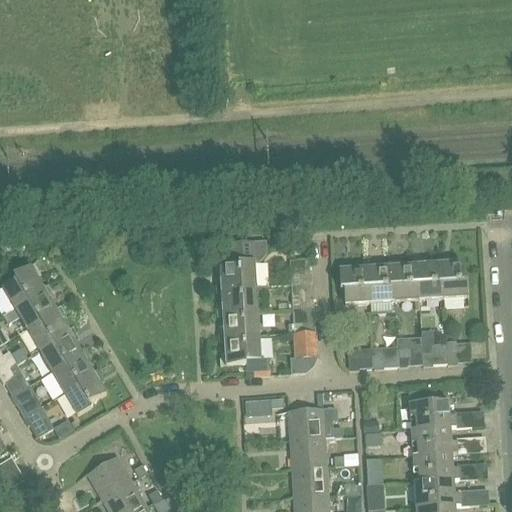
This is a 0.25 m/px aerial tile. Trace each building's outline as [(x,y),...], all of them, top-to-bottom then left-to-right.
[(256,289),(255,264),(258,264),(265,255),(265,242),(228,244),(230,270),(219,270),(220,288),(216,288),(216,296),(221,295),(241,294),(241,290),(256,289)] [(290,262),(291,287),(311,286),(313,285),(312,275),(310,275),(310,262),(311,262),(311,260),(290,262)] [(419,261),(412,262),(413,267),(414,287),(418,286),(419,303),(444,301),(443,285),(438,285),(437,260),(436,260),(437,265),(420,266),(419,261)] [(444,260),(437,260),(438,285),(443,285),(444,301),(468,299),(467,284),(463,284),(462,264),(444,265),(444,260)] [(395,262),(388,263),(390,288),(394,288),(395,304),(414,303),(414,312),(419,312),(419,303),(418,286),(414,287),(413,267),(396,268),(395,262)] [(371,264),(364,265),(366,290),(369,290),(370,306),(395,304),(394,288),(390,288),(388,263),(388,268),(371,269),(371,264)] [(345,308),(370,306),(369,290),(366,290),(364,265),(363,265),(364,270),(346,271),(346,266),(338,266),(340,292),(344,291),(345,308)] [(0,315),(2,319),(15,312),(14,311),(27,303),(26,301),(48,288),(44,290),(35,276),(40,273),(36,266),(13,279),(16,283),(0,291),(0,315)] [(291,287),(292,311),(313,310),(314,310),(314,300),(312,300),(311,286),(291,287)] [(15,312),(28,334),(41,325),(39,322),(56,312),(56,311),(47,296),(52,294),(48,288),(26,301),(27,303),(14,311),(15,312)] [(217,320),(222,319),(243,318),(242,314),(258,313),(256,289),(241,290),(241,294),(221,295),(222,312),(217,313),(217,320)] [(28,334),(40,355),(54,346),(52,343),(69,333),(69,332),(60,317),(64,315),(61,309),(56,311),(56,312),(39,322),(41,325),(28,334)] [(301,326),(302,335),(314,335),(316,335),(315,324),(313,324),(313,310),(292,311),(293,326),(301,326)] [(219,344),(224,344),(244,342),(244,338),(260,337),(258,313),(242,314),(243,318),(222,319),(223,337),(218,337),(219,344)] [(40,355),(52,375),(66,367),(64,364),(81,353),(73,338),(77,336),(73,330),(69,332),(69,333),(52,343),(54,346),(40,355)] [(295,360),(303,360),(317,359),(317,349),(315,349),(314,335),(302,335),(294,335),(295,360)] [(261,362),(260,346),(260,337),(244,338),(244,342),(224,344),(225,361),(220,362),(220,369),(245,368),(245,375),(270,373),(269,361),(261,362)] [(472,366),(473,366),(471,345),(446,346),(447,366),(448,368),(458,367),(458,366),(472,365),(472,366)] [(422,348),(421,348),(423,368),(423,369),(433,369),(433,368),(447,366),(446,346),(431,347),(431,346),(422,346),(422,348)] [(421,348),(397,349),(398,370),(408,370),(408,369),(423,368),(421,348)] [(397,349),(373,351),(374,372),(384,372),(384,370),(398,370),(397,349)] [(52,375),(64,397),(78,389),(76,385),(93,375),(85,359),(89,357),(85,351),(81,353),(64,364),(66,367),(52,375)] [(348,352),(349,374),(359,373),(359,372),(374,371),(374,372),(373,351),(348,352)] [(0,377),(0,378),(11,371),(17,367),(9,354),(3,358),(0,352),(0,377)] [(4,386),(12,398),(23,392),(30,388),(22,375),(15,379),(11,371),(0,378),(0,377),(0,380),(3,386),(4,386)] [(98,372),(93,375),(76,385),(78,389),(64,397),(77,418),(91,410),(89,407),(106,397),(97,380),(101,378),(98,372)] [(27,400),(23,392),(12,398),(10,399),(16,408),(17,407),(24,419),(35,413),(42,409),(34,396),(27,400)] [(450,416),(449,403),(437,404),(437,393),(408,394),(409,406),(411,433),(451,431),(473,429),(472,415),(450,416)] [(347,409),(346,426),(357,426),(358,409),(347,409)] [(289,414),(290,443),(325,441),(323,412),(289,414)] [(35,442),(36,442),(54,431),(48,420),(41,423),(35,413),(24,419),(23,420),(28,428),(29,428),(36,440),(34,441),(35,442)] [(379,423),(363,424),(364,436),(379,435),(379,423)] [(342,430),(332,430),(332,441),(343,441),(342,430)] [(411,433),(412,459),(466,456),(465,442),(452,442),(451,431),(411,433)] [(380,446),(379,435),(364,436),(365,447),(380,446)] [(290,443),(292,472),(327,470),(325,441),(290,443)] [(453,457),(466,457),(466,456),(412,459),(414,485),(454,483),(478,482),(477,467),(453,469),(453,457)] [(344,458),(334,459),(334,470),(344,468),(344,458)] [(87,477),(102,503),(132,485),(117,460),(87,477)] [(142,467),(134,472),(139,481),(148,476),(142,467)] [(292,472),(294,501),(329,498),(327,470),(292,472)] [(479,493),(468,494),(455,495),(454,483),(414,485),(415,511),(456,509),(479,508),(479,493)] [(143,511),(147,510),(132,485),(102,503),(107,511),(143,511)] [(346,488),(336,488),(336,499),(346,498),(346,488)] [(157,492),(148,497),(154,506),(162,501),(157,492)] [(294,501),(294,511),(329,511),(329,498),(294,501)] [(373,499),(368,500),(369,511),(373,511),(387,511),(386,503),(381,498),(373,498),(373,499)]
